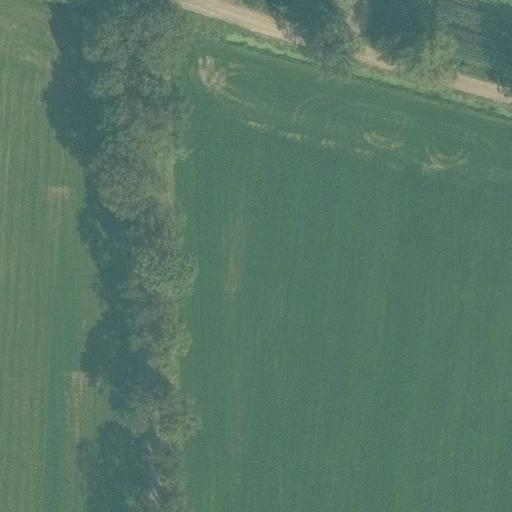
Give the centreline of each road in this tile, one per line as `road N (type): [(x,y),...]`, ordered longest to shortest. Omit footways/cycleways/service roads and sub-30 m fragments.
road 1 (unclassified): [(158,511),(137,0)]
road 2 (track): [(511,93),(167,0)]
